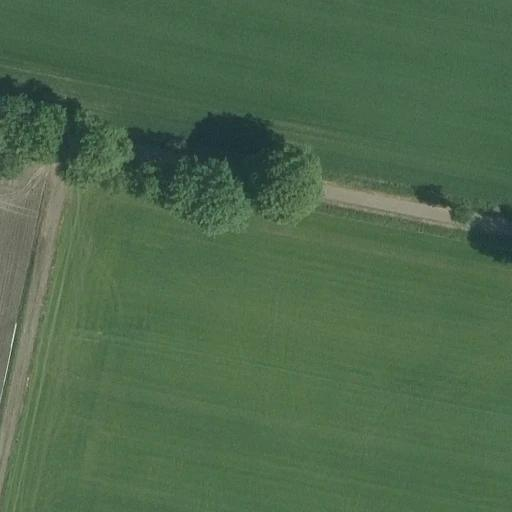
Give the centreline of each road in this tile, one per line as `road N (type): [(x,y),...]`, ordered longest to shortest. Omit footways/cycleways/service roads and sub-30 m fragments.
road 1 (track): [(511,231),(0,125)]
road 2 (track): [(67,138),(0,457)]
